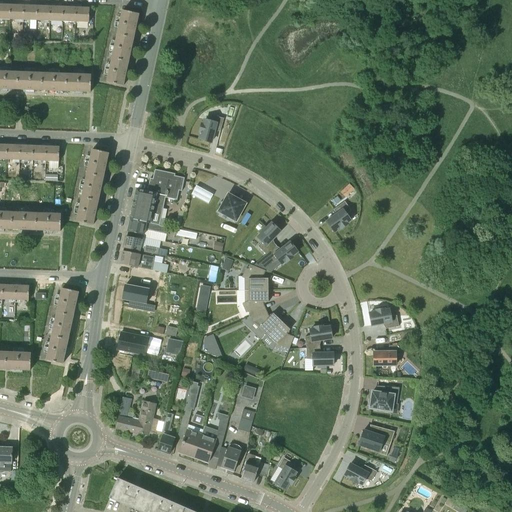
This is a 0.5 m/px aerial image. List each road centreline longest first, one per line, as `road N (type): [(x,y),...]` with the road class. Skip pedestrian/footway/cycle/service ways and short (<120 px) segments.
road 1 (residential): [(131,143),(225,167),(261,186),(308,227),(329,264)]
road 2 (residential): [(342,292),(356,345),(353,398),(335,451),(298,511)]
road 3 (tertiary): [(289,511),(97,443)]
road 4 (tertiary): [(131,143),(162,0)]
road 5 (tertiary): [(80,417),(102,276)]
road 6 (tertiary): [(102,276),(131,143)]
road 7 (residential): [(131,143),(0,132)]
